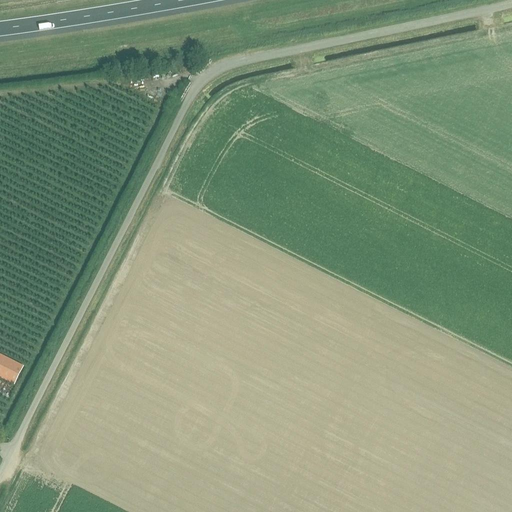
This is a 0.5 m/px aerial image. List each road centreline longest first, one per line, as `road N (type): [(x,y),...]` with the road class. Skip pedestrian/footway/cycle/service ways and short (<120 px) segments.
road 1 (unclassified): [(0,485),(193,89),(210,73),(511,4)]
road 2 (motorway): [(0,32),(205,0)]
